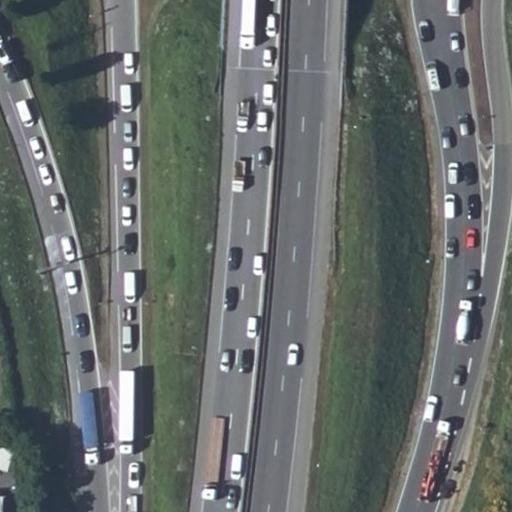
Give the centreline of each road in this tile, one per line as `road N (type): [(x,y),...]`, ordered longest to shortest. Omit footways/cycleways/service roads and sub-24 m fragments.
road 1 (trunk): [(267,511),(294,251),(308,0)]
road 2 (trunk): [(261,0),(220,511)]
road 3 (trunk): [(122,0),(127,511)]
road 4 (trunk): [(0,53),(26,110),(62,234),(98,511)]
road 5 (trunk): [(461,292),(492,276),(502,191),(492,0)]
road 6 (trunk): [(461,292),(462,182),(430,0)]
road 7 (trunk): [(414,511),(461,292)]
